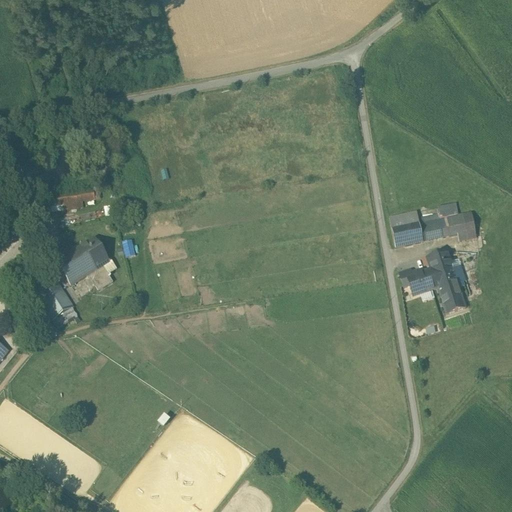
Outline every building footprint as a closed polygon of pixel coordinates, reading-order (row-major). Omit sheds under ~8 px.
[(40,198),(41,208),(94,200),(93,190),(40,198)] [(422,243),(419,225),(439,221),(442,238),(457,235),(458,242),(476,238),(471,214),(458,217),(455,204),(437,208),(439,215),(418,219),(416,213),(389,219),(395,249),(422,243)] [(94,240),(62,260),(55,264),(66,281),(70,288),(88,277),(103,268),(109,264),(94,240)] [(124,242),(126,258),(136,257),(134,241),(124,242)] [(446,252),(427,259),(431,271),(436,286),(455,279),(452,269),(446,252)] [(113,284),(103,268),(88,277),(98,293),(113,284)] [(431,271),(407,279),(413,297),(437,289),(436,286),(431,271)] [(455,279),(436,286),(437,289),(446,316),(465,309),(458,288),(455,279)] [(64,295),(58,286),(38,299),(53,321),(59,318),(72,310),(73,309),(65,297),(64,295)] [(72,310),(59,318),(63,325),(64,326),(77,318),(72,310)] [(0,346),(0,359),(1,361),(8,353),(0,346)] [(165,428),(171,419),(164,415),(159,424),(165,428)]
